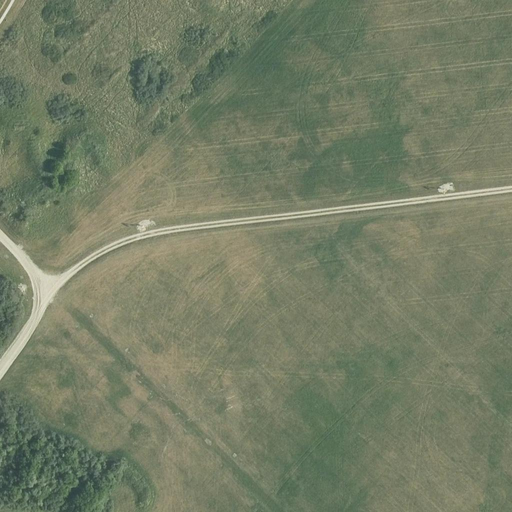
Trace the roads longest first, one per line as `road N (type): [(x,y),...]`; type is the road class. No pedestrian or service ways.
road 1 (track): [(511,188),(146,233),(54,281)]
road 2 (track): [(0,365),(54,281),(0,232)]
